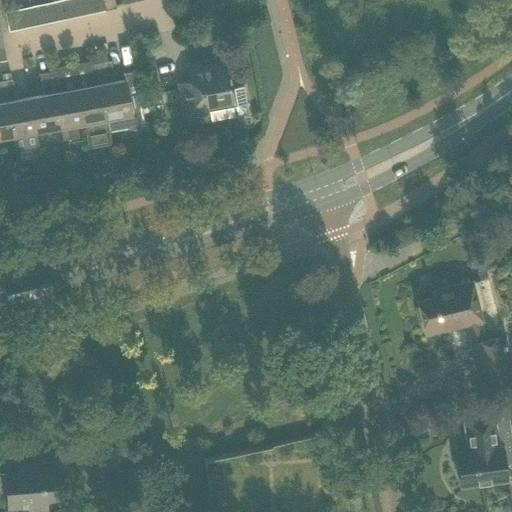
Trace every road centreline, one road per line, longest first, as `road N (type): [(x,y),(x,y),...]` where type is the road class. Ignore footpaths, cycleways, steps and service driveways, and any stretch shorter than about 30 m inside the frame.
road 1 (tertiary): [(0,299),(321,205)]
road 2 (tertiary): [(316,184),(0,276)]
road 3 (residential): [(401,511),(346,280)]
road 4 (unclassified): [(346,280),(511,197)]
road 5 (residential): [(10,50),(167,16),(163,0)]
road 6 (tertiary): [(321,205),(415,164),(461,125)]
road 7 (tertiary): [(461,125),(316,184)]
